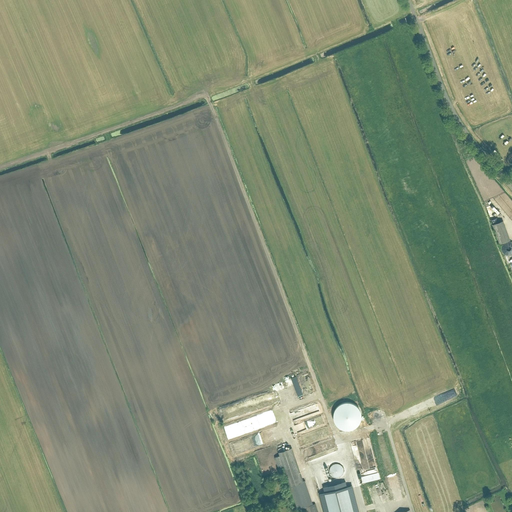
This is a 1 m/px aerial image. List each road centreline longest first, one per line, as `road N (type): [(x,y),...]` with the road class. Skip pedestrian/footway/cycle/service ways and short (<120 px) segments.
road 1 (track): [(0,167),(205,96),(334,430)]
road 2 (tertiary): [(511,187),(452,111),(408,0)]
